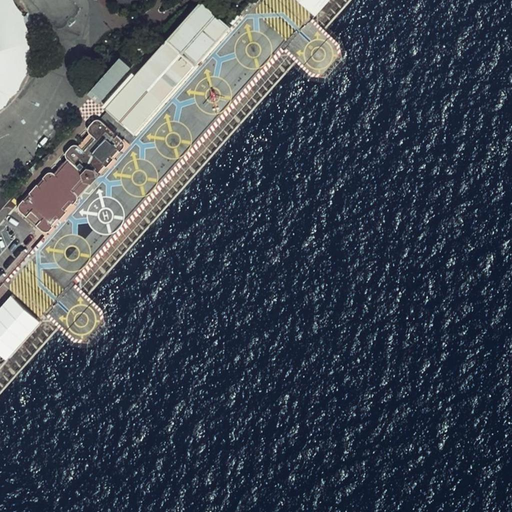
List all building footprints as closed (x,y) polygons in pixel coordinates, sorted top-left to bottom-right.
[(0,0),(0,110),(3,109),(20,90),(30,66),(32,41),(25,16),(14,0),(0,0)] [(204,0),(202,0),(106,107),(139,137),(236,28),(204,0)] [(298,0),(317,17),(332,0),(298,0)] [(102,100),(133,63),(122,54),(91,91),(102,100)] [(52,171),(19,208),(32,219),(47,232),(78,197),(74,193),(85,180),(91,185),(128,144),(100,118),(67,156),(70,159),(56,174),(52,171)] [(42,321),(12,295),(0,307),(0,352),(8,360),(42,321)]
